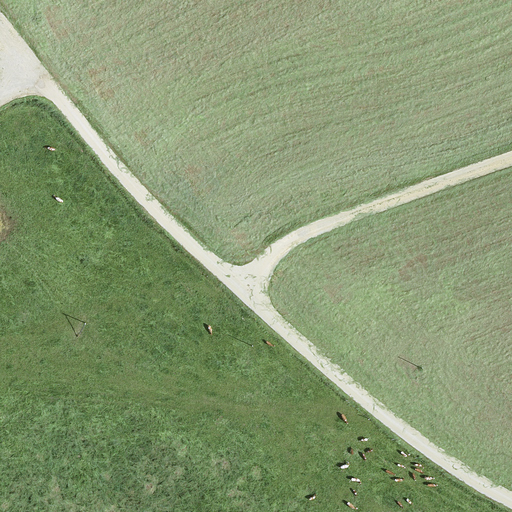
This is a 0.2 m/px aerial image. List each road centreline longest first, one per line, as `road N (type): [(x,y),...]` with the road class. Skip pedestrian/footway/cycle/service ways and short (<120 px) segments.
road 1 (track): [(0,20),(151,206),(238,288)]
road 2 (track): [(238,288),(359,395),(453,467),(511,500)]
road 3 (track): [(238,288),(281,246),(324,223),(511,158)]
